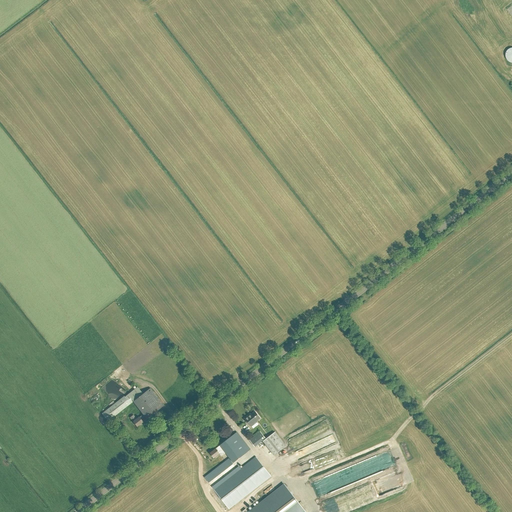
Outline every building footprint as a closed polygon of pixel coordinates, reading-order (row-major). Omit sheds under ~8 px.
[(147,420),(146,419),(160,408),(163,406),(150,388),(143,394),(137,387),(125,397),(124,396),(101,413),(108,421),(133,402),(143,414),(139,417),(137,418),(136,417),(135,418),(133,415),(130,418),(133,421),(132,422),(136,427),(143,422),(142,421),(144,420),(145,422),(147,420)] [(248,416),(244,419),(246,421),(247,423),(248,422),(251,426),(254,424),(254,423),(260,418),(255,412),(249,416),(248,416)] [(257,426),(263,434),(265,432),(259,424),(257,426)] [(220,446),(216,449),(216,448),(210,453),(214,458),(220,454),(221,455),(222,456),(226,453),(233,463),(250,449),(237,432),(229,438),(220,445),(220,446)] [(274,432),(266,439),(260,432),(249,440),(254,447),(263,440),(263,441),(274,455),(286,446),(281,440),(275,432),(274,432)] [(331,453),(323,455),(324,457),(317,459),(319,465),(333,460),(331,453)] [(256,457),(224,482),(214,490),(229,509),(239,501),(271,476),(256,457)] [(305,511),(284,485),(249,511),(305,511)]
